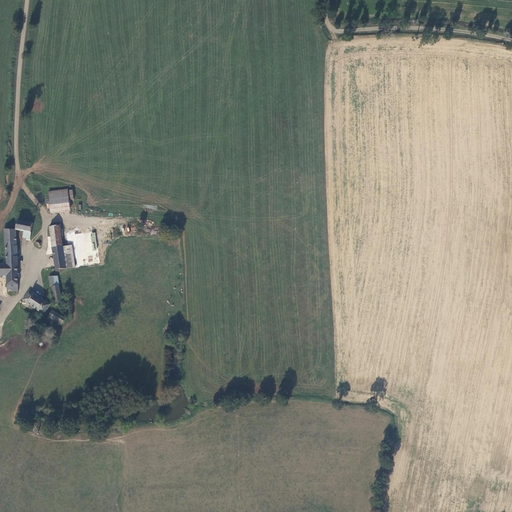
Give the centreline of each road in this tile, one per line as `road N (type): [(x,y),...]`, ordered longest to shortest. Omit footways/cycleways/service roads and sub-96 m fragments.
road 1 (track): [(326,0),(330,28),(433,27),(511,41)]
road 2 (track): [(14,184),(28,0)]
road 3 (track): [(21,290),(45,242),(42,213),(14,184)]
